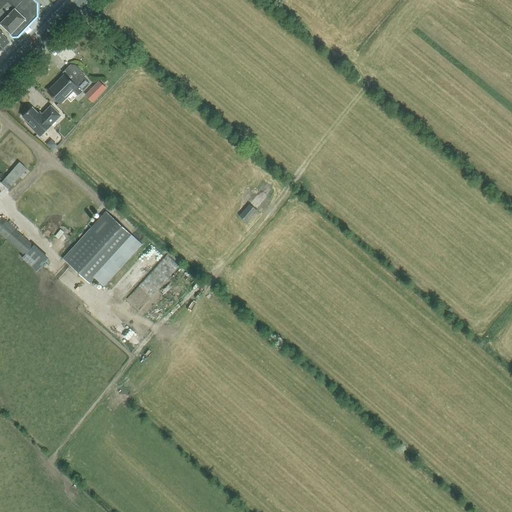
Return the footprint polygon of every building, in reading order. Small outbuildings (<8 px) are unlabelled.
[(0,0),(0,22),(1,23),(0,24),(11,34),(13,36),(18,36),(28,25),(28,21),(35,13),(35,4),(31,0),(0,0)] [(0,30),(0,51),(9,42),(3,35),(3,34),(0,30)] [(77,96),(89,83),(78,73),(70,81),(63,75),(47,90),(60,102),(71,90),(77,96)] [(99,81),(85,95),(93,102),(107,88),(99,81)] [(41,115),(32,107),(23,117),(28,123),(27,124),(40,136),(61,116),(51,106),(41,115)] [(52,149),(56,144),(51,139),(46,144),(52,149)] [(1,183),(8,190),(27,169),(19,162),(1,183)] [(250,204),(239,215),(247,222),(257,210),(250,204)] [(90,283),(133,236),(106,211),(63,259),(90,283)] [(0,232),(24,255),(33,246),(0,216),(0,232)]
